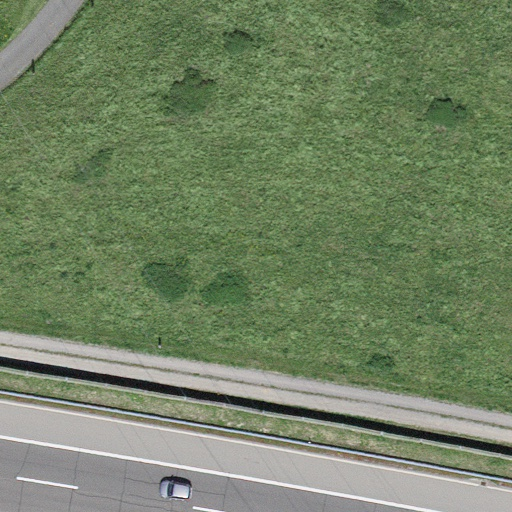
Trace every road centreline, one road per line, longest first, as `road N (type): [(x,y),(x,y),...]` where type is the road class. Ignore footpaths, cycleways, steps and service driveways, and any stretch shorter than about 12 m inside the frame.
road 1 (track): [(0,345),(511,429)]
road 2 (motorway): [(218,511),(0,475)]
